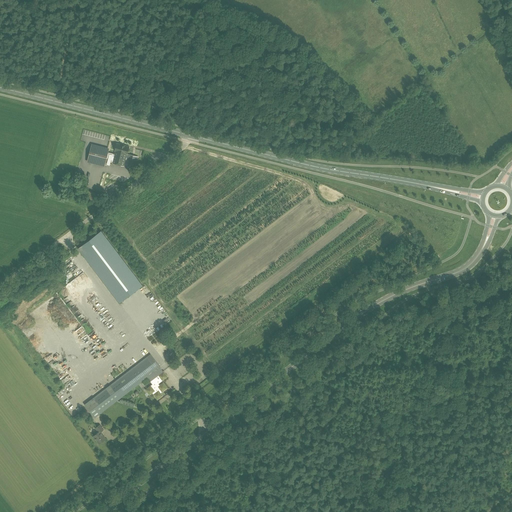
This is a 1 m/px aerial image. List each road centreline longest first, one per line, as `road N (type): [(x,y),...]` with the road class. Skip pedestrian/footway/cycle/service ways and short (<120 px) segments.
road 1 (secondary): [(101,511),(360,315),(467,267)]
road 2 (primary): [(482,198),(191,136)]
road 3 (primary): [(191,136),(0,88)]
road 4 (unclassified): [(63,238),(191,136)]
